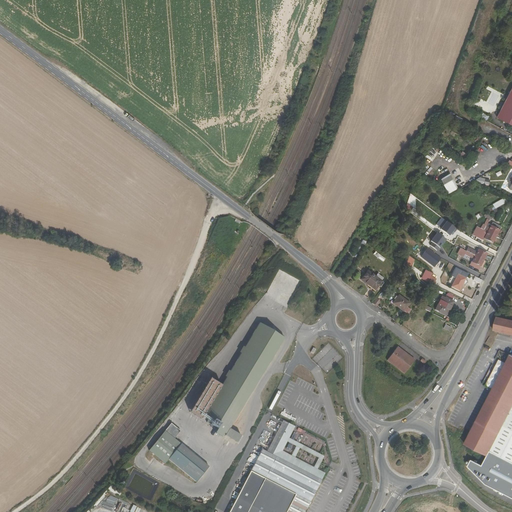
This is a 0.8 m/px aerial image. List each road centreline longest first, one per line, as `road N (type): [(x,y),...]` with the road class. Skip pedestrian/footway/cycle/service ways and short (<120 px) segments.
road 1 (track): [(221,197),(127,393),(57,478),(14,511)]
road 2 (tertiary): [(194,177),(0,29)]
road 3 (residential): [(362,312),(425,351),(446,353),(511,233)]
road 4 (tertiary): [(194,177),(329,282)]
road 5 (tertiary): [(341,335),(352,355),(352,405),(380,447)]
road 6 (tertiary): [(397,426),(373,421),(357,402),(358,332)]
